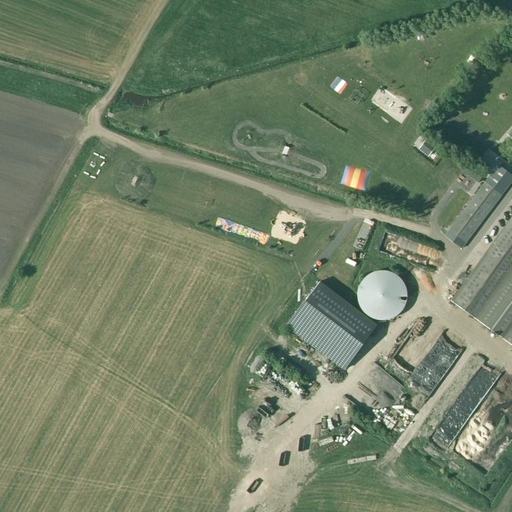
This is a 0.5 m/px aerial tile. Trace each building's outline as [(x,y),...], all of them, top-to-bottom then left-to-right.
[(428,157),(436,146),(427,139),(419,150),(428,157)] [(511,168),(509,166),(494,187),(505,195),(511,184),(511,168)] [(502,195),(485,182),(449,231),(466,243),(502,195)] [(511,216),(451,301),(511,345),(511,216)] [(433,246),(425,263),(434,267),(442,250),(433,246)] [(411,263),(407,271),(422,280),(427,272),(411,263)] [(366,279),(364,281),(363,283),(362,285),(361,286),(361,287),(360,289),(360,290),(360,291),(359,293),(359,294),(359,296),(359,297),(359,298),(360,300),(360,302),(361,304),(361,305),(362,307),(363,309),(364,311),(366,312),(367,313),(368,315),(370,316),(372,317),(375,319),(377,319),(380,320),(382,320),(384,320),(386,320),(388,320),(390,320),(392,319),(394,318),(396,317),(398,316),(399,315),(401,314),(403,312),(404,311),(405,310),(405,309),(406,307),(407,305),(408,303),(408,302),(408,301),(409,299),(409,297),(409,296),(409,295),(409,293),(408,291),(408,290),(408,288),(407,286),(406,285),(405,283),(404,280),(403,280),(402,278),(400,277),(399,276),(397,275),(395,273),(393,273),(392,272),(389,271),(388,271),(386,271),(383,271),(382,271),(379,271),(377,272),(375,273),(373,273),(371,275),(370,275),(368,277),(367,278),(366,279)] [(319,281),(290,320),(347,363),(376,324),(319,281)] [(296,329),(279,336),(281,343),(299,336),(296,329)] [(393,342),(380,355),(393,367),(405,354),(393,342)] [(290,359),(295,362),(302,350),(297,347),(290,359)] [(322,366),(333,378),(343,370),(333,357),(322,366)] [(328,384),(318,373),(313,377),(324,388),(328,384)] [(363,390),(361,395),(374,401),(376,395),(363,390)] [(354,400),(363,411),(367,408),(358,396),(354,400)] [(455,432),(462,418),(449,411),(442,425),(455,432)] [(394,430),(397,425),(387,419),(389,415),(383,412),(378,421),(394,430)] [(430,436),(444,444),(451,433),(436,424),(430,436)] [(264,464),(263,473),(271,474),(272,465),(264,464)]
